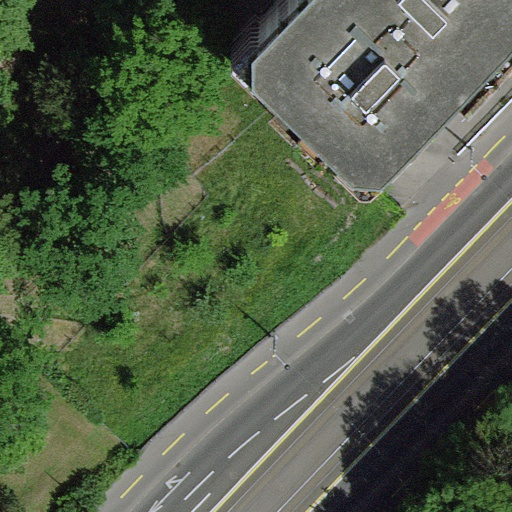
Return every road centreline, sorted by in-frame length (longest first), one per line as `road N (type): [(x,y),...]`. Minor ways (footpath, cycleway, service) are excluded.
road 1 (secondary): [(511,174),(173,511)]
road 2 (residential): [(0,219),(180,0)]
road 3 (secondary): [(336,511),(511,326)]
